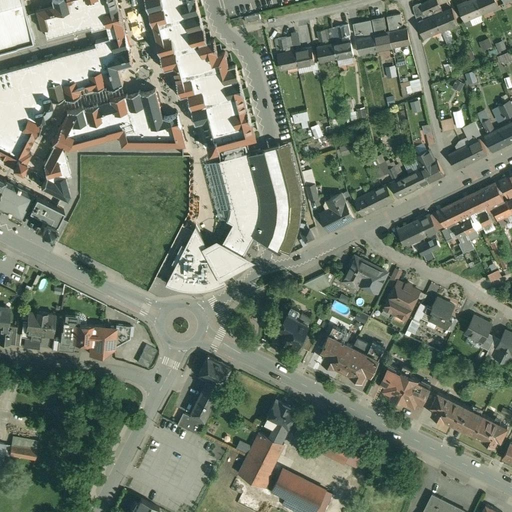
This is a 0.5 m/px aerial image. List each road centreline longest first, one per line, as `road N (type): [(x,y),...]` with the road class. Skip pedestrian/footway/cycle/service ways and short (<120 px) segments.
road 1 (tertiary): [(239,351),(511,487)]
road 2 (residential): [(260,268),(284,202),(252,65),(224,33)]
road 3 (residential): [(458,181),(443,154),(406,0)]
road 4 (residential): [(355,232),(511,310)]
road 5 (residential): [(161,385),(131,372),(0,352)]
road 6 (residential): [(374,0),(224,33)]
road 7 (residential): [(97,511),(161,385)]
road 8 (tertiary): [(0,233),(114,291)]
